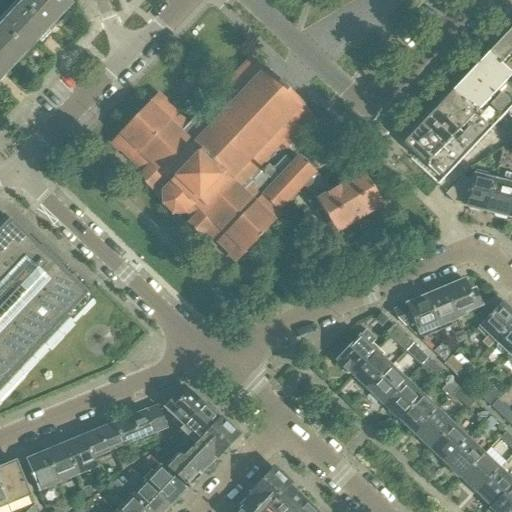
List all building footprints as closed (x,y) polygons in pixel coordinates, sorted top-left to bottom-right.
[(0,81),(71,6),(64,0),(25,0),(19,7),(9,17),(10,17),(0,27),(0,81)] [(511,28),(467,76),(468,76),(463,81),(402,145),(437,178),(434,182),(438,186),(511,107),(511,28)] [(317,201),(333,191),(315,174),(298,157),(279,178),(267,166),(262,172),(258,169),(280,145),(285,150),(315,118),(302,106),(274,79),(264,70),(251,58),(221,89),(226,94),(204,117),(199,113),(188,126),(164,103),(165,102),(158,95),(110,145),(118,153),(119,151),(142,174),(137,179),(151,191),(156,187),(162,192),(161,193),(161,205),(159,206),(160,207),(162,206),(171,215),(170,217),(172,217),(173,215),(184,215),(185,214),(191,220),(187,225),(200,238),(205,233),(228,255),(227,257),(235,264),(279,217),(276,215),(302,187),(317,201)] [(499,150),(497,151),(484,160),(500,164),(503,151),(499,150)] [(495,218),(506,220),(511,195),(511,174),(505,173),(502,183),(494,181),(485,213),(493,215),(495,218)] [(362,174),(333,191),(317,201),(316,202),(336,234),(382,206),(362,174)] [(479,211),(485,213),(494,181),(473,176),(472,181),(465,208),(467,209),(469,211),(476,213),(479,211)] [(455,205),(465,208),(472,181),(461,178),(445,195),(455,205)] [(9,222),(0,230),(0,387),(87,296),(58,268),(57,269),(51,263),(52,263),(41,252),(40,253),(37,250),(38,249),(9,222)] [(452,286),(445,289),(458,320),(467,316),(466,314),(481,307),(474,291),(469,293),(464,281),(462,282),(459,281),(453,283),(452,286)] [(435,291),(424,295),(438,328),(458,320),(445,289),(438,292),(435,291)] [(438,328),(424,295),(414,299),(413,302),(405,305),(406,306),(393,311),(397,319),(406,327),(408,330),(414,327),(418,337),(438,328)] [(478,328),(494,343),(511,324),(511,313),(511,310),(506,305),(503,305),(501,304),(495,311),(488,304),(475,319),(481,325),(478,328)] [(381,315),(375,321),(381,326),(387,320),(381,315)] [(511,324),(494,343),(509,357),(511,352),(511,324)] [(405,352),(406,350),(412,345),(397,330),(390,338),(405,352)] [(348,372),(353,376),(375,353),(369,348),(375,341),(365,331),(337,361),(338,363),(337,365),(347,374),(348,372)] [(433,353),(442,362),(449,354),(444,342),(433,353)] [(406,350),(422,365),(427,359),(412,345),(406,350)] [(365,390),(367,392),(390,368),(375,353),(353,376),(357,381),(356,382),(365,391),(365,390)] [(445,364),(460,379),(466,372),(451,358),(445,364)] [(427,359),(422,365),(421,366),(437,381),(443,374),(427,359)] [(379,402),(383,406),(406,383),(390,368),(367,392),(369,394),(368,394),(378,403),(379,402)] [(466,372),(460,379),(465,383),(471,377),(466,372)] [(449,399),(453,395),(459,389),(450,381),(440,391),(449,399)] [(396,420),(398,422),(421,397),(406,383),(383,406),(388,410),(387,411),(396,420)] [(499,397),(484,383),(475,393),(485,403),(490,407),(497,400),(499,397)] [(459,389),(453,395),(469,409),(474,403),(459,389)] [(171,422),(180,431),(204,407),(199,402),(200,400),(190,391),(189,393),(188,392),(182,399),(179,396),(173,398),(163,409),(174,419),(171,422)] [(410,431),(414,435),(436,412),(421,397),(398,422),(400,423),(399,424),(409,432),(410,431)] [(490,407),(505,421),(511,414),(497,400),(490,407)] [(180,431),(196,446),(219,421),(215,417),(216,415),(205,405),(204,407),(180,431)] [(166,430),(159,413),(157,407),(145,412),(154,435),(166,430)] [(132,418),(114,425),(123,448),(154,435),(145,412),(143,413),(140,412),(132,415),(132,418)] [(427,449),(429,451),(452,427),(436,412),(414,435),(419,439),(418,441),(427,450),(427,449)] [(479,419),(484,424),(490,418),(484,413),(479,419)] [(490,418),(484,424),(479,429),(485,434),(495,423),(490,418)] [(196,446),(189,453),(182,460),(179,457),(176,455),(165,467),(188,489),(200,477),(196,474),(212,457),(216,460),(238,437),(220,419),(219,421),(196,446)] [(93,431),(83,435),(93,460),(123,448),(114,425),(96,432),(93,431)] [(441,460),(445,465),(467,441),(452,427),(429,451),(431,453),(430,453),(440,462),(441,460)] [(511,439),(506,434),(500,440),(511,451),(511,439)] [(70,443),(64,446),(77,477),(97,469),(93,460),(83,435),(69,441),(70,443)] [(458,478),(460,480),(483,456),(467,441),(445,465),(450,469),(448,470),(458,479),(458,478)] [(149,452),(155,458),(167,446),(164,443),(158,444),(149,452)] [(58,446),(44,451),(58,485),(77,477),(64,446),(59,448),(58,446)] [(167,446),(155,458),(165,467),(176,455),(167,446)] [(58,485),(44,451),(31,457),(32,459),(25,462),(38,493),(58,485)] [(133,464),(129,458),(126,454),(116,461),(123,471),(133,464)] [(134,454),(129,458),(133,464),(138,460),(134,454)] [(472,490),(476,493),(498,470),(483,456),(460,480),(462,482),(461,482),(471,491),(472,490)] [(149,457),(143,462),(150,468),(155,463),(149,457)] [(15,464),(0,469),(0,485),(8,505),(29,497),(15,464)] [(160,468),(145,483),(171,508),(181,497),(179,496),(184,491),(160,468)] [(264,511),(265,511),(288,487),(290,485),(273,469),(250,493),(254,497),(241,510),(238,507),(232,511),(264,511)] [(490,510),(511,486),(511,483),(498,470),(476,493),(481,498),(479,500),(489,508),(491,509),(490,510)] [(121,478),(115,482),(119,487),(124,482),(121,478)] [(120,488),(119,487),(115,482),(109,488),(113,493),(120,488)] [(145,483),(130,498),(144,511),(166,511),(171,508),(145,483)] [(0,508),(8,505),(0,485),(0,508)] [(511,511),(511,486),(490,510),(492,511),(511,511)] [(265,511),(293,511),(305,500),(294,490),(293,491),(288,487),(265,511)] [(91,488),(83,491),(86,499),(94,493),(91,488)] [(86,499),(83,491),(72,495),(77,506),(86,499)] [(144,511),(130,498),(117,511),(144,511)] [(49,499),(42,502),(45,510),(52,507),(49,499)] [(293,511),(314,511),(316,510),(305,500),(293,511)] [(91,501),(83,507),(86,511),(87,511),(95,507),(91,501)]
